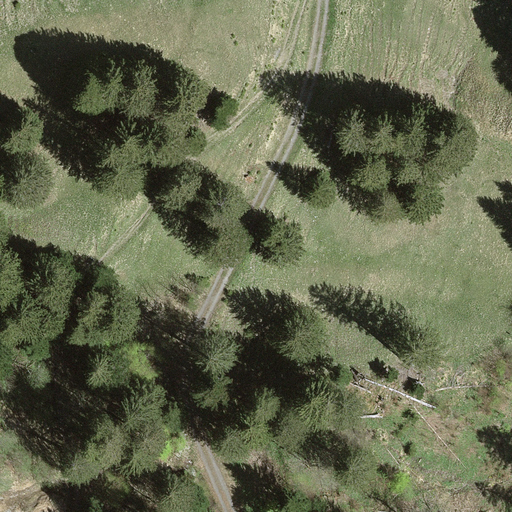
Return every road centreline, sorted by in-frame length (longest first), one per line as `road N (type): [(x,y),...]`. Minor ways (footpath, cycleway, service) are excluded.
road 1 (track): [(306,0),(274,80),(169,172),(82,287),(53,361),(82,511)]
road 2 (track): [(322,0),(316,84),(259,214),(177,358),(188,429),(228,511)]
